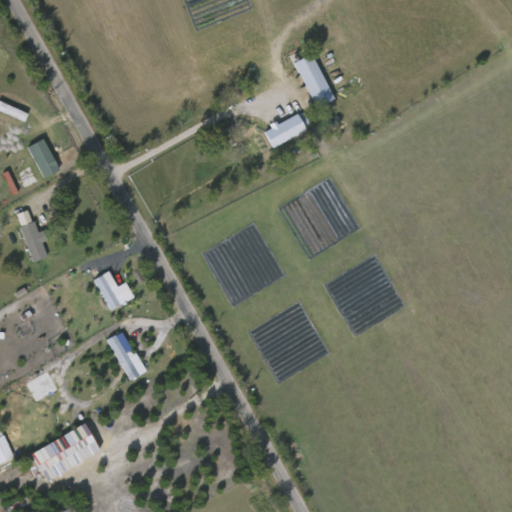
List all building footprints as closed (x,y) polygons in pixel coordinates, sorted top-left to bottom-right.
[(313,106),(293,59),(311,52),(331,99),(313,106)] [(238,121),(300,94),(307,110),(265,129),(269,139),(250,147),(238,121)] [(262,130),(270,148),(304,132),(296,115),(262,130)] [(26,147),(41,179),(57,172),(43,139),(26,147)] [(18,226),(32,220),(46,255),(32,261),(18,226)] [(132,297),(124,283),(116,288),(107,272),(92,280),(110,311),(132,297)] [(127,381),(145,373),(135,352),(131,354),(121,332),(107,339),(127,381)] [(99,453),(84,424),(29,453),(44,482),(99,453)] [(0,462),(11,460),(4,437),(0,437),(0,462)]
